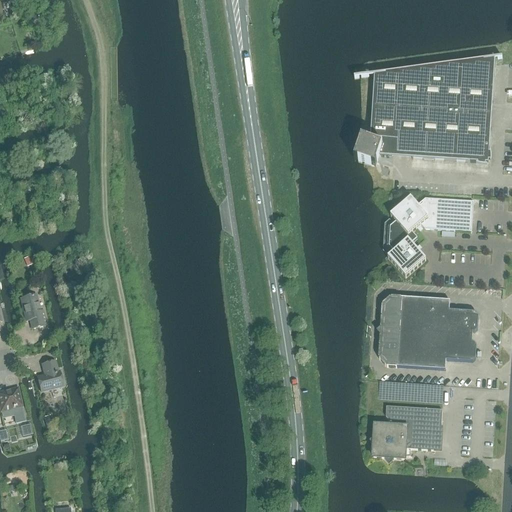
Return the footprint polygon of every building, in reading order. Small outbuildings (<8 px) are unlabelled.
[(495,64),(491,60),(374,76),(370,148),(383,151),(382,156),(392,157),(412,160),(485,164),(489,161),(490,132),(492,100),(495,64)] [(390,217),(410,239),(417,240),(412,234),(421,227),(424,230),(472,234),(474,203),(421,201),(418,207),(411,199),(390,217)] [(417,240),(410,239),(388,259),(406,279),(426,261),(411,245),(417,240)] [(32,257),(24,260),(27,268),(35,264),(32,257)] [(40,312),(36,296),(20,300),(26,323),(30,322),(32,330),(47,327),(43,312),(40,312)] [(446,362),(450,312),(450,303),(441,302),(440,302),(431,301),(422,301),(422,300),(421,300),(421,301),(412,300),(403,300),(403,299),(402,299),(401,299),(392,298),(392,299),(391,299),(382,306),(380,328),(376,332),(380,336),(378,359),(386,368),(387,368),(397,369),(398,369),(407,369),(407,370),(407,369),(417,370),(426,371),(427,371),(436,371),(435,371),(436,372),(436,371),(446,372),(446,362)] [(451,313),(450,312),(446,362),(448,362),(449,363),(449,362),(455,363),(456,363),(461,363),(468,363),(468,364),(469,364),(473,364),(476,361),(476,358),(476,357),(476,351),(477,351),(476,351),(477,347),(474,344),(472,344),(472,334),(475,334),(478,331),(478,328),(478,327),(478,321),(479,321),(478,321),(478,317),(476,314),(472,314),(472,313),(472,314),(465,313),(464,313),(459,313),(452,313),(452,312),(451,312),(451,313)] [(57,374),(55,363),(42,366),(45,377),(37,379),(41,393),(63,388),(59,373),(57,374)] [(16,390),(0,393),(0,408),(1,413),(2,413),(3,419),(14,417),(13,410),(22,408),(17,390),(16,390)] [(384,459),(388,465),(394,460),(404,461),(404,458),(410,459),(410,451),(435,452),(436,430),(441,431),(442,412),(386,408),(386,418),(391,424),(386,428),(375,428),(374,438),(369,443),(374,448),(373,459),(384,459)] [(30,426),(20,429),(23,438),(32,436),(30,426)]
